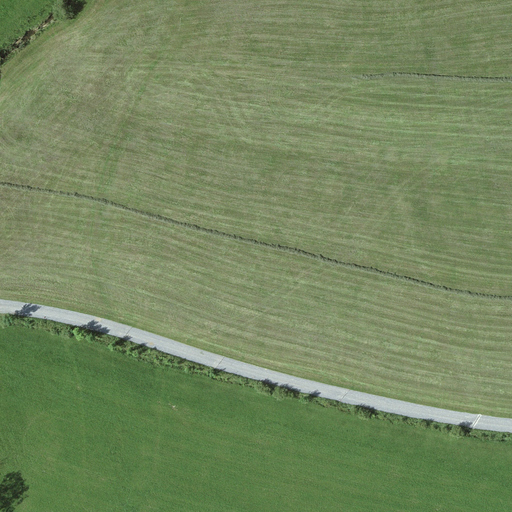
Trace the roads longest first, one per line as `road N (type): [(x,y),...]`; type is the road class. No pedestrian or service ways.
road 1 (track): [(511,426),(287,383),(98,327),(0,309)]
road 2 (track): [(188,0),(95,188),(86,324)]
